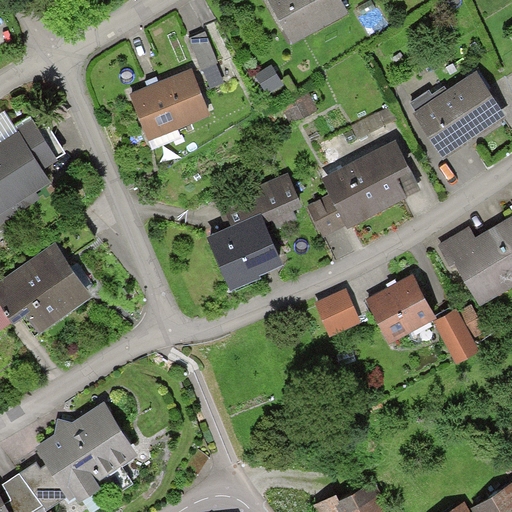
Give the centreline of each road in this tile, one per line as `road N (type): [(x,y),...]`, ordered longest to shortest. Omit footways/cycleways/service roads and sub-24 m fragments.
road 1 (residential): [(511,173),(442,225),(163,331)]
road 2 (residential): [(163,331),(118,182),(57,45)]
road 3 (residential): [(163,331),(0,428)]
